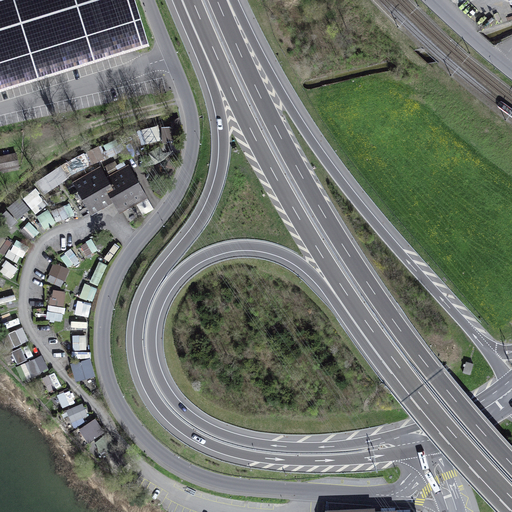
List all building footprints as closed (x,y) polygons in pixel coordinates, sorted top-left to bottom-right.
[(0,0),(0,93),(149,48),(134,0),(0,0)] [(143,145),(161,141),(158,126),(140,130),(143,145)] [(178,128),(162,128),(163,141),(179,141),(178,128)] [(100,147),(87,152),(92,165),(105,160),(100,147)] [(15,154),(0,157),(0,173),(18,169),(15,154)] [(101,168),(65,188),(84,220),(112,205),(119,215),(147,199),(129,165),(106,178),(101,168)] [(18,221),(43,200),(34,188),(8,209),(18,221)] [(11,227),(17,220),(8,212),(1,219),(11,227)] [(31,241),(40,232),(29,222),(21,231),(31,241)] [(6,239),(0,249),(0,252),(5,255),(12,243),(6,239)] [(86,256),(98,251),(93,240),(81,244),(86,256)] [(71,249),(60,256),(69,268),(79,260),(71,249)] [(6,261),(0,271),(0,272),(12,279),(18,268),(6,261)] [(99,286),(107,265),(99,262),(91,283),(99,286)] [(46,281),(62,289),(70,270),(55,263),(46,281)] [(93,302),(97,288),(84,284),(80,299),(93,302)] [(51,290),(48,320),(64,322),(66,292),(51,290)] [(13,292),(1,295),(3,308),(16,305),(13,292)] [(75,314),(89,317),(92,303),(79,300),(75,314)] [(9,333),(14,347),(29,342),(23,328),(9,333)] [(73,350),(87,350),(87,335),(73,335),(73,350)] [(22,348),(12,352),(18,365),(27,360),(22,348)] [(71,363),(76,382),(96,378),(90,350),(75,353),(77,362),(71,363)] [(36,359),(26,361),(30,376),(39,374),(36,359)] [(44,377),(48,391),(61,387),(56,373),(44,377)] [(58,395),(63,408),(75,403),(70,390),(58,395)] [(84,404),(67,410),(72,424),(89,417),(84,404)] [(78,430),(87,444),(105,433),(96,419),(78,430)]
